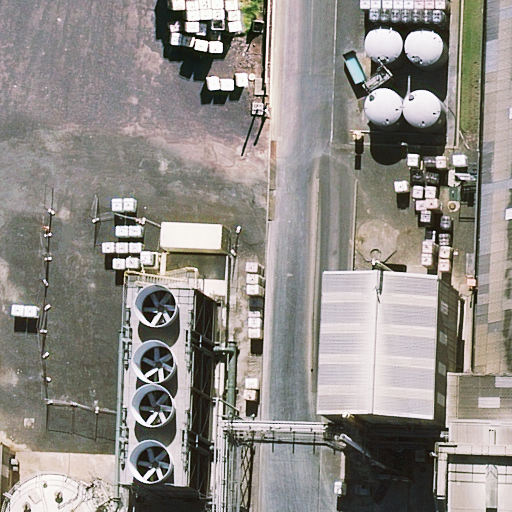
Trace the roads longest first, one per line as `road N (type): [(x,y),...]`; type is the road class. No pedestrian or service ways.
road 1 (unknown): [(310,511),(318,161)]
road 2 (unknown): [(318,161),(0,163)]
road 3 (unknown): [(318,161),(321,0)]
